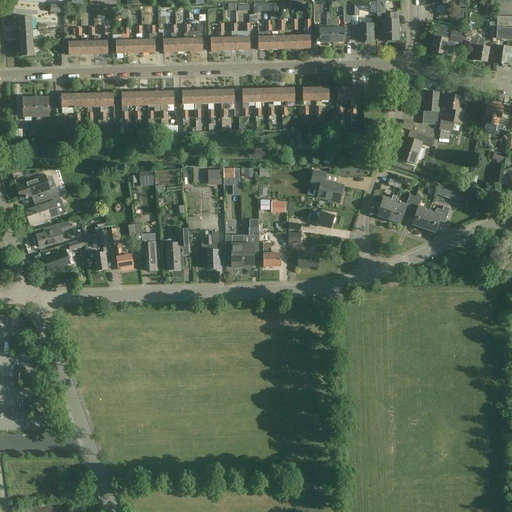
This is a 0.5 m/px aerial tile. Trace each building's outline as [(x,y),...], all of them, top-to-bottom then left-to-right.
[(385,1),(377,1),(377,14),(385,14),(385,1)] [(369,8),(369,2),(350,2),(350,16),(359,16),(359,8),(369,8)] [(63,13),(64,6),(51,5),(51,12),(63,13)] [(182,17),(186,17),(187,5),(175,5),(175,23),(182,23),(182,17)] [(456,8),(454,19),(462,21),(465,10),(456,8)] [(391,21),(384,21),(384,41),(387,41),(387,43),(396,42),(396,40),(399,40),(398,12),(390,13),(391,21)] [(511,47),(503,46),(501,65),(511,66),(511,16),(497,17),(496,39),(511,41),(511,47)] [(18,17),(19,30),(32,30),(31,17),(18,17)] [(327,26),(320,26),(320,42),(332,42),(332,28),(331,19),(326,19),(327,26)] [(339,25),(339,19),(331,19),(332,28),(332,42),(345,42),(345,28),(338,28),(338,25),(339,25)] [(371,41),(373,41),(373,24),(359,24),(359,41),(365,41),(365,44),(371,43),(371,41)] [(447,40),(448,34),(446,33),(447,27),(438,26),(436,37),(435,37),(432,52),(444,55),(447,40)] [(303,30),(304,36),(297,36),(298,49),(311,49),(310,35),(311,35),(311,29),(310,29),(305,30),(305,29),(305,30),(303,30)] [(33,43),(39,42),(39,38),(33,38),(32,30),(19,30),(20,44),(33,43)] [(271,36),(271,50),(284,50),(284,36),(284,30),(279,30),(279,36),(271,36)] [(202,38),(202,32),(198,32),(198,31),(190,32),(190,33),(189,33),(189,39),(190,52),(203,52),(202,38)] [(224,38),(223,32),(219,32),(219,31),(218,31),(218,38),(211,38),(211,51),(224,51),(224,38)] [(232,31),(232,38),(224,38),(224,51),(237,51),(237,37),(237,31),(232,32),(232,31)] [(237,37),(237,51),(250,50),(250,37),(250,31),(245,31),(244,31),(243,32),(243,37),(237,37)] [(464,34),(452,31),(450,41),(462,43),(464,34)] [(176,39),(176,33),(172,33),(172,32),(171,33),(171,39),(163,40),(164,53),(177,52),(176,39)] [(155,40),(155,34),(150,34),(150,33),(150,34),(149,34),(149,40),(142,40),(142,53),(156,53),(155,40)] [(123,40),(116,41),(116,54),(129,53),(129,40),(129,34),(124,34),(123,34),(123,40)] [(258,50),(271,50),(271,36),(258,37),(258,50)] [(298,49),(297,36),(284,36),(284,50),(298,49)] [(487,62),(489,48),(484,47),(485,39),(471,37),(469,46),(471,47),(471,51),(476,52),(475,60),(487,62)] [(189,39),(176,39),(177,52),(190,52),(189,39)] [(137,40),(129,40),(129,53),(142,53),(142,40),(137,40)] [(82,55),(95,54),(95,41),(82,42),(82,55)] [(108,41),(95,41),(95,54),(108,54),(108,41)] [(82,55),(82,42),(68,42),(69,55),(82,55)] [(40,56),(40,51),(39,51),(39,50),(33,51),(33,43),(20,44),(21,57),(34,56),(40,56)] [(351,100),(350,87),(337,87),(338,101),(351,100)] [(364,87),(350,87),(351,100),(364,100),(364,87)] [(316,101),(316,88),(303,88),(303,102),(316,101)] [(329,88),(316,88),(316,101),(330,101),(329,88)] [(256,103),(255,89),(242,90),(243,103),(256,103)] [(268,89),(255,89),(256,103),(269,102),(268,89)] [(282,102),(281,89),(268,89),(269,102),(282,102)] [(282,102),(295,102),(295,89),(281,89),(282,102)] [(222,118),(221,90),(208,91),(208,104),(221,104),(222,118)] [(228,110),(227,104),(235,103),(234,90),(221,90),(222,118),(227,117),(226,110),(228,110)] [(195,105),(195,91),(182,92),(182,105),(195,105)] [(208,91),(195,91),(195,105),(196,105),(196,111),(196,118),(201,118),(201,110),(201,104),(208,104),(208,91)] [(148,92),(135,93),(135,106),(148,106),(148,92)] [(161,92),(148,92),(148,106),(154,105),(154,112),(161,112),(161,92)] [(161,92),(161,112),(166,111),(166,112),(167,112),(167,105),(174,105),(174,92),(161,92)] [(425,92),(423,124),(438,125),(438,117),(440,94),(425,92)] [(114,106),(114,93),(100,94),(101,107),(101,113),(106,113),(107,113),(107,107),(114,106)] [(135,93),(122,93),(122,106),(122,113),(123,113),(127,112),(127,106),(135,106),(135,93)] [(74,108),(74,94),(61,95),(61,108),(74,108)] [(74,94),(74,108),(88,107),(87,94),(74,94)] [(101,107),(100,94),(87,94),(88,107),(101,107)] [(440,129),(451,131),(453,122),(461,124),(463,110),(458,109),(461,97),(449,95),(446,108),(449,109),(447,121),(441,120),(440,129)] [(49,116),(48,98),(36,99),(36,116),(36,122),(42,122),(42,116),(49,116)] [(36,116),(36,99),(23,99),(24,117),(36,116)] [(503,107),(488,104),(483,124),(489,125),(489,124),(498,126),(497,129),(505,131),(508,119),(501,118),(503,107)] [(62,122),(67,122),(67,114),(57,114),(57,124),(62,124),(62,122)] [(413,132),(415,123),(404,121),(403,128),(413,132)] [(164,135),(177,134),(177,127),(167,127),(162,127),(162,135),(164,135)] [(59,145),(58,134),(44,135),(45,145),(59,145)] [(415,165),(422,143),(432,147),(435,140),(418,134),(415,140),(406,137),(398,159),(415,165)] [(505,154),(494,152),(492,159),(498,161),(498,163),(503,164),(505,154)] [(511,170),(511,168),(504,171),(502,184),(507,185),(511,182),(511,170)] [(234,169),(223,169),(224,179),(234,179),(234,169)] [(208,171),(208,186),(221,185),(221,170),(208,171)] [(339,203),(343,186),(328,183),(328,181),(324,180),(326,174),(313,171),(311,184),(318,185),(317,189),(319,190),(318,197),(329,199),(328,201),(339,203)] [(153,172),(139,173),(140,181),(153,181),(153,172)] [(32,196),(34,202),(59,193),(56,186),(49,188),(44,175),(44,176),(16,185),(21,199),(21,200),(26,198),(26,199),(28,198),(28,197),(32,196)] [(390,179),(388,185),(399,189),(402,183),(390,179)] [(453,193),(439,188),(436,195),(450,200),(453,193)] [(61,201),(59,193),(34,202),(36,207),(25,211),(30,225),(59,215),(55,203),(61,201)] [(410,195),(406,205),(395,201),(389,220),(400,224),(405,208),(411,210),(415,197),(410,195)] [(394,204),(389,202),(390,199),(383,197),(377,216),(389,220),(395,201),(394,204)] [(421,199),(415,197),(411,210),(417,212),(412,225),(424,229),(429,213),(424,211),(425,208),(419,206),(421,199)] [(285,202),(271,202),(271,213),(285,213),(285,202)] [(449,209),(444,207),(441,214),(435,212),(434,214),(429,213),(424,229),(435,232),(439,220),(445,222),(449,209)] [(317,223),(317,224),(330,228),(334,216),(321,212),(319,217),(314,216),(312,221),(317,223)] [(200,229),(200,217),(188,217),(188,229),(200,229)] [(71,230),(69,222),(43,229),(44,234),(37,236),(40,247),(63,241),(61,234),(64,233),(64,231),(71,230)] [(100,247),(109,246),(107,230),(106,227),(95,229),(96,232),(98,232),(100,247)] [(249,236),(242,236),(242,243),(243,267),(253,267),(253,248),(259,248),(259,228),(249,228),(249,236)] [(119,245),(116,229),(107,230),(110,247),(119,245)] [(178,240),(166,241),(166,244),(167,270),(181,269),(181,268),(184,268),(183,247),(188,247),(188,230),(178,230),(178,240)] [(205,231),(206,244),(202,244),(202,263),(206,263),(206,268),(220,268),(219,244),(212,244),(212,231),(205,231)] [(289,233),(289,243),(300,243),(300,233),(289,233)] [(136,235),(138,252),(145,251),(145,258),(146,257),(147,271),(157,271),(156,234),(142,234),(136,235)] [(232,267),(243,267),(242,243),(242,236),(231,236),(232,267)] [(83,239),(68,244),(70,250),(85,245),(83,239)] [(280,267),(280,253),(271,253),(271,243),(262,244),(263,267),(280,267)] [(116,249),(117,257),(116,257),(118,268),(125,266),(126,270),(133,269),(133,265),(131,254),(122,256),(121,248),(116,249)] [(65,250),(58,252),(58,253),(43,258),(48,271),(70,263),(65,250)] [(96,271),(108,269),(105,251),(94,253),(96,271)] [(299,266),(318,266),(318,254),(303,254),(303,251),(296,251),(296,258),(298,258),(299,266)]
